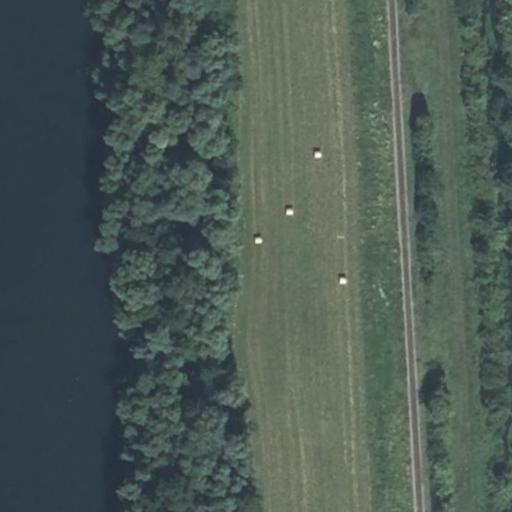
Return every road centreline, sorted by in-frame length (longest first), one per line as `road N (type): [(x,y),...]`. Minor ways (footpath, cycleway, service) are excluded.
road 1 (track): [(394,0),(422,511)]
road 2 (track): [(476,511),(449,0)]
